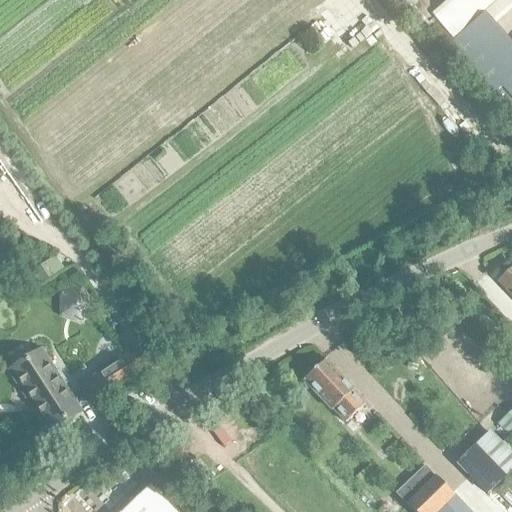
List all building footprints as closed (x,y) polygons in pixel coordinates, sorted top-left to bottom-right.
[(511,44),(478,6),(441,40),(511,119),(511,44)] [(511,268),(498,282),(511,297),(511,268)] [(59,319),(82,327),(95,308),(82,288),(59,295),(59,319)] [(93,406),(148,370),(135,350),(80,386),(93,406)] [(50,432),(80,413),(40,352),(10,371),(50,432)] [(333,411),(345,424),(365,406),(352,393),(353,392),(325,361),(304,381),(332,412),(333,411)] [(488,434),(457,465),(487,495),(511,470),(511,411),(498,425),(511,439),(511,443),(505,451),(488,434)] [(467,511),(425,468),(422,465),(403,482),(406,485),(396,495),(412,511),(467,511)] [(511,508),(511,476),(496,492),(511,508)] [(173,511),(150,488),(146,492),(124,511),(173,511)]
